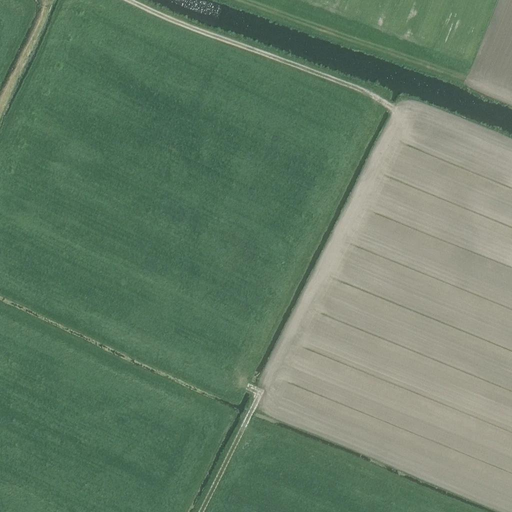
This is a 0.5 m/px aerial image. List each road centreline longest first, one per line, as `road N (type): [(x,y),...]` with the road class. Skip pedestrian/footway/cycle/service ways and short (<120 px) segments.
road 1 (track): [(369,95),(247,377),(245,387),(259,395),(201,511)]
road 2 (track): [(106,0),(369,95),(396,115)]
road 3 (track): [(474,84),(239,0)]
road 4 (track): [(0,110),(48,0)]
